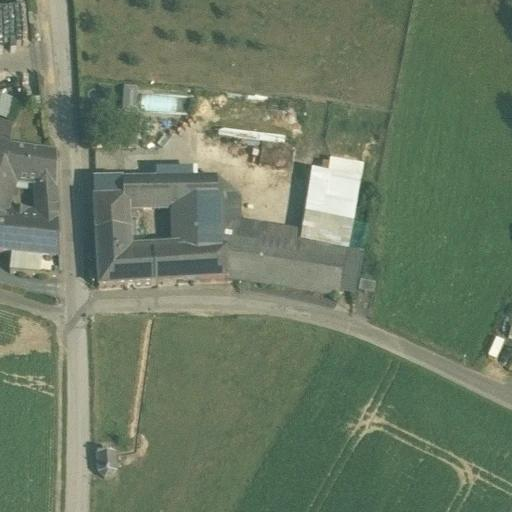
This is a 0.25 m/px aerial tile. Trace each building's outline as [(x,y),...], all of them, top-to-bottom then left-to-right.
[(0,94),(0,115),(8,117),(10,95),(0,94)] [(12,127),(0,123),(0,146),(9,148),(12,127)] [(0,146),(0,216),(4,218),(6,218),(7,214),(15,183),(8,182),(12,148),(9,148),(0,146)] [(55,155),(12,148),(8,182),(15,183),(37,187),(55,191),(55,155)] [(360,182),(311,173),(310,176),(309,182),(298,244),(303,245),(344,252),(348,253),(360,182)] [(217,177),(158,180),(159,207),(174,206),(176,252),(220,250),(220,237),(217,177)] [(144,180),(93,183),(96,235),(125,233),(123,208),(145,208),(144,180)] [(158,180),(144,180),(145,208),(159,207),(158,180)] [(55,191),(37,187),(37,205),(56,205),(55,191)] [(56,205),(37,205),(37,219),(7,214),(6,218),(4,218),(1,254),(13,255),(59,261),(56,205)] [(160,252),(126,254),(125,233),(96,235),(99,290),(162,286),(160,252)] [(176,252),(160,252),(162,286),(227,283),(226,243),(225,236),(220,237),(220,250),(176,252)] [(301,255),(226,243),(227,282),(337,299),(338,294),(344,252),(303,245),(301,255)] [(348,253),(344,252),(338,294),(355,297),(363,255),(348,253)] [(59,261),(13,255),(11,273),(60,279),(59,261)] [(373,297),(375,287),(359,284),(357,294),(373,297)] [(115,454),(97,454),(98,478),(104,484),(111,483),(116,478),(115,454)]
